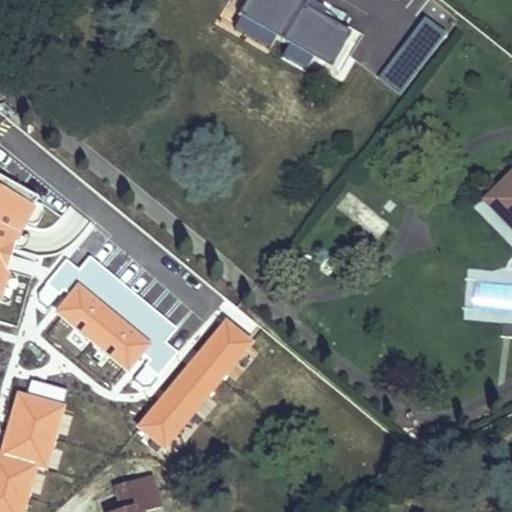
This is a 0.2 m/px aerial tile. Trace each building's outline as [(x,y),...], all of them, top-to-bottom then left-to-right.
[(234,0),(222,22),(269,49),(278,36),(242,14),(249,3),(244,0),(234,0)] [(352,35),(307,8),(311,0),(250,0),(249,3),(242,14),(278,36),(332,68),(352,35)] [(69,219),(83,202),(62,184),(50,198),(0,158),(0,211),(67,266),(84,247),(105,264),(113,254),(146,280),(154,271),(97,227),(90,236),(69,219)] [(511,210),(511,178),(496,194),(511,210)] [(377,238),(389,223),(349,193),(337,208),(377,238)] [(489,201),(511,224),(511,210),(496,194),(489,201)] [(12,379),(46,337),(31,326),(0,365),(12,379)] [(222,360),(227,363),(231,366),(243,351),(247,353),(259,339),(242,326),(231,341),(235,344),(222,360)] [(140,511),(158,505),(152,481),(118,490),(123,511),(140,511)]
